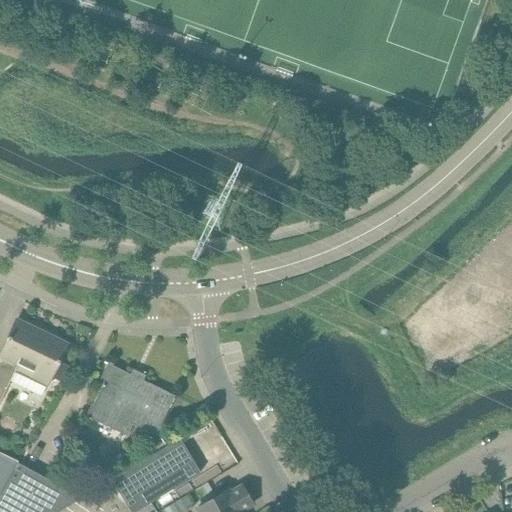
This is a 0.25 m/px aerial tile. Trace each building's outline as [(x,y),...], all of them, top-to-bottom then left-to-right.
[(0,400),(10,381),(42,396),(49,381),(51,377),(60,382),(68,366),(58,361),(67,344),(49,335),(35,329),(16,319),(0,352),(0,357),(1,358),(0,359),(0,400)] [(132,424),(155,435),(174,396),(111,365),(92,405),(109,413),(104,424),(127,435),(132,424)] [(179,438),(163,448),(110,480),(130,511),(134,511),(200,472),(179,438)] [(0,491),(16,463),(0,454),(0,491)] [(0,491),(0,511),(57,511),(81,498),(16,463),(0,491)] [(229,492),(228,490),(195,510),(196,511),(240,511),(241,511),(252,505),(240,486),(229,492)] [(182,510),(177,501),(163,509),(164,511),(181,511),(183,511),(182,510)]
